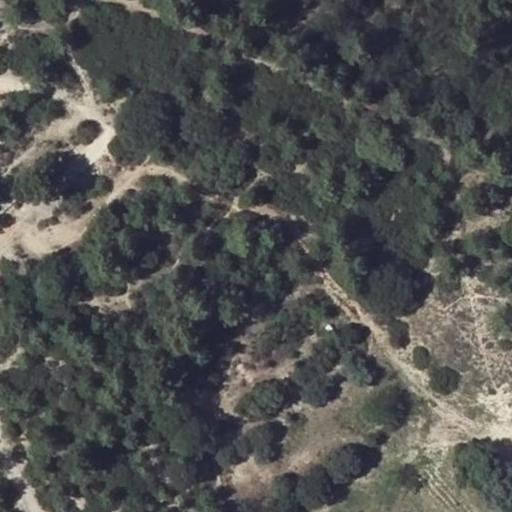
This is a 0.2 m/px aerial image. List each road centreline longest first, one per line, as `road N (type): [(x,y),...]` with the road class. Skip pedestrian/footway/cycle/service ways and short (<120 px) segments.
road 1 (track): [(102,138),(193,187),(281,219),(421,393),(511,459)]
road 2 (track): [(511,189),(277,65),(122,0)]
road 3 (track): [(0,79),(86,106),(102,138),(0,239)]
road 4 (track): [(454,158),(456,241),(396,361)]
road 5 (track): [(456,241),(511,444)]
